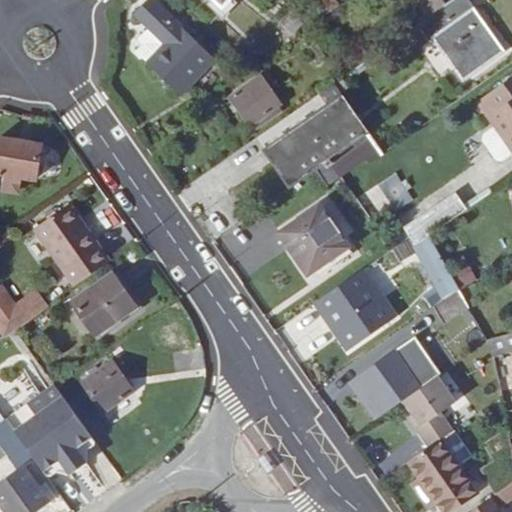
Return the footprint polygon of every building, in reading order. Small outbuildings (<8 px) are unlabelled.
[(150,27),(164,41),(146,60),(181,95),(217,57),(156,0),(148,0),(136,13),(150,27)] [(326,17),(341,7),(336,0),(318,0),(316,2),(326,17)] [(466,0),(454,0),(429,18),(410,31),(421,47),(435,37),(464,78),(503,51),(466,0)] [(416,0),(429,18),(454,0),(416,0)] [(292,10),(280,22),(293,34),(305,23),(292,10)] [(164,41),(150,27),(138,39),(143,44),(136,50),(146,60),(164,41)] [(286,106),(265,78),(235,99),(255,128),(286,106)] [(511,78),(479,101),(511,148),(511,78)] [(324,111),(345,96),(335,83),(314,98),(324,111)] [(316,170),(330,161),(370,133),(345,96),(324,111),(267,150),(293,187),(316,170)] [(36,179),(42,146),(0,139),(0,174),(4,175),(1,192),(19,196),(22,177),(36,179)] [(391,227),(395,230),(409,232),(459,197),(458,188),(458,185),(459,182),(463,180),(467,177),(466,174),(469,171),(471,169),(471,166),(462,153),(460,152),(456,152),(453,153),(451,155),(448,151),(396,188),(392,192),(389,195),(385,199),(384,203),(383,208),(384,213),(385,217),(387,222),(391,227)] [(330,161),(316,170),(328,187),(342,178),(330,161)] [(280,233),(290,248),(293,246),(315,279),(353,252),(320,205),(280,233)] [(70,207),(35,232),(75,288),(111,263),(89,232),(86,234),(80,225),(82,224),(70,207)] [(365,267),(314,303),(347,350),(398,314),(365,267)] [(14,299),(33,286),(23,272),(4,285),(14,299)] [(136,308),(113,274),(74,303),(97,335),(136,308)] [(16,331),(48,307),(36,292),(16,306),(2,288),(0,289),(0,333),(4,339),(16,331)] [(461,290),(460,289),(435,306),(446,322),(470,305),(461,290)] [(511,351),(511,336),(490,342),(493,357),(511,351)] [(385,413),(403,401),(420,389),(396,353),(360,378),(385,413)] [(133,392),(113,363),(84,384),(104,412),(133,392)] [(428,449),(440,441),(452,432),(455,430),(443,412),(458,401),(439,375),(420,389),(403,401),(422,427),(416,431),(428,449)] [(377,419),(385,413),(360,378),(353,384),(377,419)] [(63,397),(14,432),(42,470),(58,459),(61,464),(66,465),(77,458),(78,452),(74,448),(90,436),(63,397)] [(499,494),(511,484),(511,442),(509,427),(484,442),(495,460),(482,468),(499,494)] [(440,441),(428,449),(409,461),(420,477),(439,503),(469,483),(459,467),(471,459),(452,432),(440,441)] [(0,473),(2,476),(26,459),(18,449),(0,462),(0,473)] [(30,475),(37,470),(31,463),(25,467),(30,475)] [(0,502),(6,511),(37,511),(50,503),(36,483),(43,478),(37,470),(30,475),(25,467),(0,484),(0,502)] [(439,503),(420,477),(410,484),(429,511),(439,503)] [(500,511),(492,499),(472,511),(500,511)]
